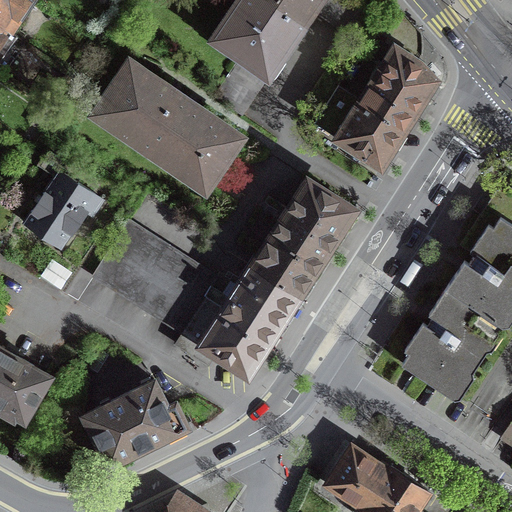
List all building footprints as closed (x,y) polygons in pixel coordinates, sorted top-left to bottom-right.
[(0,0),(0,23),(9,30),(29,0),(0,0)] [(303,22),(270,0),(239,0),(214,38),(241,56),(214,95),(241,113),(303,22)] [(270,0),(303,22),(312,8),(351,34),(369,7),(358,0),(270,0)] [(0,23),(0,60),(17,36),(9,30),(0,23)] [(361,98),(339,84),(315,122),(381,165),(436,78),(420,60),(395,44),(361,98)] [(239,135),(130,61),(96,112),(205,186),(239,135)] [(46,106),(34,123),(42,129),(54,111),(46,106)] [(103,198),(65,172),(70,164),(49,150),(39,164),(55,175),(24,221),(53,240),(61,246),(86,209),(92,213),(103,198)] [(298,294),(353,207),(307,178),(252,265),(298,294)] [(511,193),(501,196),(487,217),(486,218),(466,247),(475,253),(511,277),(511,193)] [(128,220),(111,247),(185,294),(202,267),(128,220)] [(111,247),(94,273),(168,321),(185,294),(111,247)] [(434,305),(486,339),(511,300),(511,277),(475,253),(469,262),(465,258),(434,305)] [(414,258),(399,280),(409,286),(424,263),(421,261),(420,262),(414,258)] [(298,294),(252,265),(225,307),(205,295),(183,330),(175,341),(189,350),(196,339),(248,372),(298,294)] [(217,277),(202,267),(185,294),(168,321),(183,330),(205,295),(217,277)] [(486,339),(434,305),(429,312),(434,315),(428,324),(423,321),(405,349),(409,352),(402,363),(449,394),(486,339)] [(24,417),(50,374),(0,345),(0,407),(1,408),(3,405),(24,417)] [(125,450),(127,454),(187,424),(175,400),(167,404),(154,378),(85,413),(107,459),(125,450)] [(511,422),(503,436),(511,441),(511,422)] [(389,468),(352,444),(327,482),(364,506),(362,509),(366,511),(414,511),(429,490),(399,470),(391,465),(389,468)] [(196,511),(179,500),(171,511),(196,511)]
